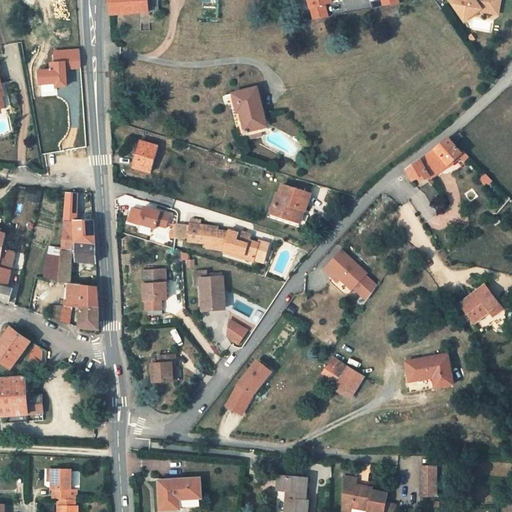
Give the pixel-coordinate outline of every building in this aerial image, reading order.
[(113,0),(114,14),(148,12),(147,0),(113,0)] [(147,0),(148,12),(158,11),(157,0),(147,0)] [(329,0),(306,0),(312,20),(327,17),(324,6),(331,4),(329,0)] [(449,0),(464,21),(480,9),(489,11),(491,0),(449,0)] [(501,0),(491,0),(489,11),(499,12),(501,0)] [(39,84),(55,83),(55,86),(65,86),(64,68),(78,67),(77,50),(54,51),(55,63),(50,63),(50,70),(38,71),(39,84)] [(255,88),(232,94),(242,133),(265,127),(255,88)] [(463,136),(459,133),(453,138),(456,142),(463,136)] [(442,142),(433,149),(449,164),(449,165),(459,155),(464,160),(468,155),(463,150),(461,152),(447,138),(442,142)] [(139,142),(136,142),(133,156),(135,157),(133,167),(151,172),(158,144),(140,139),(139,142)] [(430,178),(449,164),(433,149),(431,151),(421,160),(406,170),(413,181),(418,178),(421,182),(428,177),(430,178)] [(482,182),(484,180),(487,183),(491,179),(484,172),(479,178),(482,182)] [(275,191),(272,202),(278,205),(276,213),(296,220),(299,208),(303,209),(308,193),(281,185),(279,192),(275,191)] [(76,240),(77,245),(95,245),(94,240),(93,221),(78,221),(78,193),(66,193),(63,240),(76,240)] [(276,213),(278,205),(272,202),(269,211),(276,213)] [(143,210),(133,208),(129,222),(139,225),(140,224),(156,229),(157,225),(166,228),(170,215),(144,207),(143,210)] [(303,209),(299,208),(296,220),(298,221),(297,222),(302,224),(305,211),(303,211),(303,209)] [(191,224),(177,223),(176,237),(189,239),(189,241),(206,244),(206,247),(222,249),(228,230),(218,229),(219,226),(191,222),(191,224)] [(228,228),(228,230),(222,249),(224,249),(223,252),(243,258),(245,251),(254,254),(258,241),(251,239),(249,242),(235,238),(237,230),(228,228)] [(251,235),(237,230),(235,238),(249,242),(251,235)] [(245,251),(243,258),(252,261),(264,265),(271,242),(259,238),(258,241),(254,254),(245,251)] [(76,240),(63,240),(62,240),(61,259),(60,282),(70,283),(71,256),(76,256),(76,261),(96,262),(95,245),(77,245),(76,240)] [(0,256),(0,267),(10,270),(13,251),(2,248),(0,256)] [(342,252),(325,272),(331,277),(334,274),(342,282),(352,291),(354,289),(366,276),(367,274),(342,252)] [(0,267),(0,298),(9,302),(11,294),(6,292),(10,270),(0,267)] [(164,271),(141,273),(145,310),(146,312),(148,312),(149,316),(160,316),(162,313),(161,300),(167,300),(164,271)] [(207,272),(200,273),(201,287),(202,312),(221,311),(220,296),(224,296),(223,279),(221,279),(207,280),(207,277),(207,272)] [(334,274),(331,277),(339,285),(342,282),(334,274)] [(377,286),(366,276),(354,289),(367,300),(377,286)] [(81,284),(65,283),(64,301),(60,301),(59,305),(62,306),(71,308),(80,309),(81,284)] [(97,286),(81,284),(80,309),(99,308),(98,297),(97,286)] [(485,285),(461,305),(473,320),(488,309),(490,312),(493,316),(503,309),(485,285)] [(51,318),(59,321),(62,306),(59,305),(54,304),(51,318)] [(71,308),(62,306),(59,321),(69,324),(71,308)] [(80,309),(79,328),(99,330),(99,308),(80,309)] [(488,309),(473,320),(476,324),(490,312),(488,309)] [(229,320),(228,328),(242,338),(246,333),(229,320)] [(9,327),(0,339),(0,360),(11,368),(29,340),(9,327)] [(242,338),(228,328),(226,336),(238,345),(242,338)] [(32,343),(27,366),(39,365),(39,347),(32,343)] [(434,377),(436,388),(453,385),(453,384),(454,384),(448,353),(447,354),(447,353),(405,361),(409,380),(434,377)] [(173,355),(158,356),(158,363),(151,364),(152,382),(170,381),(170,363),(174,363),(173,355)] [(348,399),(362,377),(332,357),(322,373),(336,382),(332,388),(348,399)] [(239,386),(227,406),(241,414),(252,396),(253,396),(271,373),(257,362),(238,386),(239,386)] [(0,416),(41,413),(40,396),(26,397),(25,377),(0,378),(0,416)] [(409,380),(406,381),(408,393),(436,388),(434,377),(409,380)] [(436,469),(421,468),(419,498),(435,499),(436,469)] [(49,489),(51,489),(51,499),(55,499),(70,499),(70,469),(45,469),(45,479),(49,479),(49,489)] [(304,511),(306,501),(304,501),(305,479),(276,476),(275,490),(291,491),(290,499),(285,499),(283,511),(304,511)] [(345,511),(347,511),(348,506),(349,503),(366,507),(366,510),(374,511),(381,511),(383,502),(385,493),(371,489),(371,488),(359,485),(360,479),(345,476),(344,481),(338,510),(345,511)] [(177,507),(177,497),(198,496),(197,477),(157,479),(159,508),(177,507)] [(70,499),(55,499),(55,511),(76,511),(76,505),(74,505),(74,499),(70,499)] [(394,511),(396,504),(383,502),(381,511),(394,511)]
